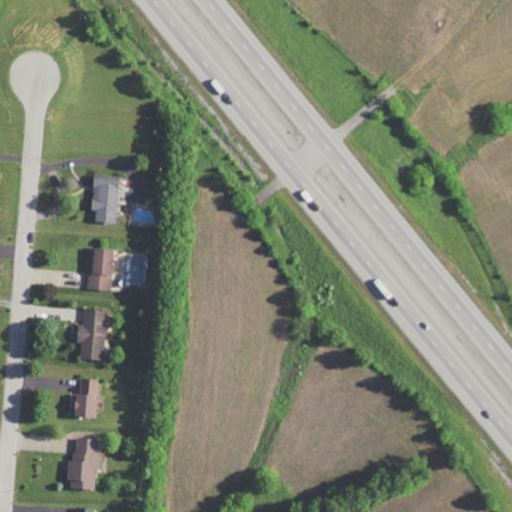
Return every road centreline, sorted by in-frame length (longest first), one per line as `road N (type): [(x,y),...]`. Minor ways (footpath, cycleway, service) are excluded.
road 1 (trunk): [(156,0),(511,433)]
road 2 (trunk): [(511,365),(212,0)]
road 3 (residential): [(3,511),(37,76)]
